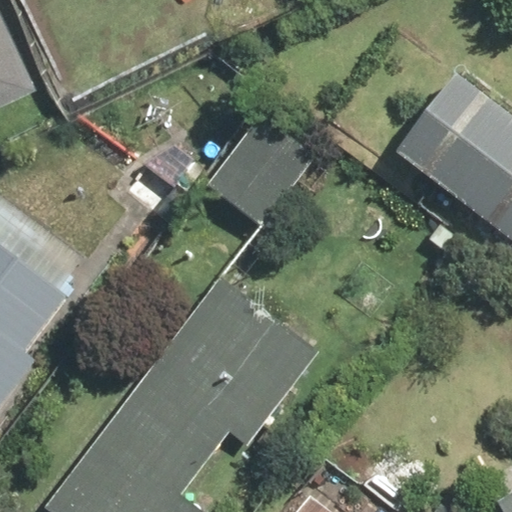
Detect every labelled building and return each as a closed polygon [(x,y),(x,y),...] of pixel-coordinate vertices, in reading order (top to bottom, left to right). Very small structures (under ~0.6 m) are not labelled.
[(0,0),(0,103),(40,85),(0,0)] [(511,115),(460,77),(399,156),(511,241),(511,115)] [(260,229),(312,164),(260,122),(208,187),(260,229)] [(170,226),(213,171),(167,135),(124,190),(170,226)] [(69,300),(0,246),(0,411),(38,363),(27,354),(69,300)] [(205,511),(185,497),(233,436),(249,449),(321,356),(225,281),(46,511),(205,511)] [(330,511),(315,499),(304,511),(330,511)] [(505,511),(511,511),(511,500),(502,506),(505,511)]
